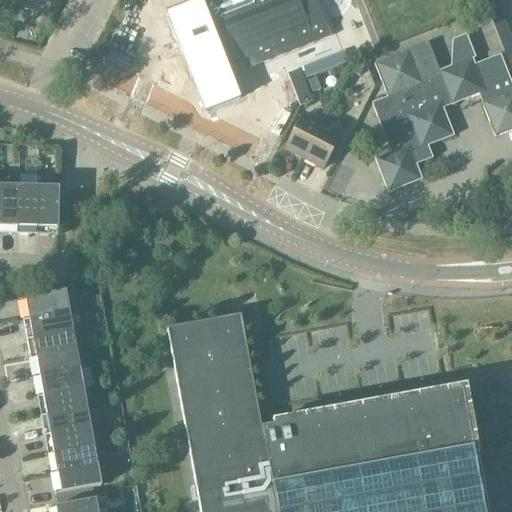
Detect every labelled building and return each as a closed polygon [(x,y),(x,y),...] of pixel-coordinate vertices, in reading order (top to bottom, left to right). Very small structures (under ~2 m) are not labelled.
[(198,0),(200,4),(168,16),(204,110),(236,97),(224,66),(234,62),(239,73),(331,37),(316,0),(198,0)] [(374,65),(387,99),(372,105),(391,154),(374,160),(388,195),(422,182),(412,155),(454,138),(443,111),(481,96),(484,103),(481,105),(494,139),(511,131),(511,87),(500,56),(475,66),(472,60),(475,59),(466,36),(452,41),(450,68),(439,72),(428,44),(374,65)] [(351,72),(359,76),(365,65),(357,61),(351,72)] [(287,75),(300,107),(312,102),(303,79),(299,71),(287,75)] [(307,82),(312,94),(320,90),(315,78),(307,82)] [(284,149),(304,159),(320,127),(301,117),(284,149)] [(320,127),(304,159),(324,169),(340,137),(320,127)] [(0,188),(0,235),(17,236),(18,189),(0,188)] [(17,236),(37,236),(38,189),(18,189),(17,236)] [(38,189),(37,236),(57,237),(58,190),(38,189)] [(23,322),(69,314),(65,294),(19,302),(23,322)] [(26,341),(72,333),(69,314),(23,322),(26,341)] [(240,317),(166,331),(199,511),(482,511),(461,394),(272,429),(261,431),(240,317)] [(26,341),(30,361),(76,352),(72,333),(26,341)] [(76,352),(30,361),(33,380),(79,371),(76,352)] [(37,399),(83,390),(79,371),(33,380),(37,399)] [(87,410),(83,390),(37,399),(41,418),(87,410)] [(90,429),(87,410),(41,418),(44,437),(90,429)] [(94,448),(90,429),(44,437),(48,457),(94,448)] [(97,467),(94,448),(48,457),(51,476),(97,467)] [(51,476),(55,496),(101,488),(97,467),(51,476)] [(49,511),(96,511),(95,502),(49,510),(49,511)]
